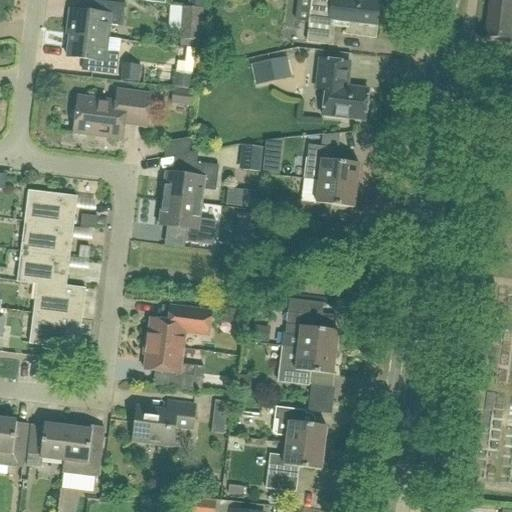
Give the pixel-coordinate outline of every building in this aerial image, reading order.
[(189,0),(188,6),(203,8),(203,0),(189,0)] [(298,0),(296,22),(310,23),(307,43),(331,46),(333,28),(346,29),(345,37),(375,40),(379,3),(350,0),(298,0)] [(511,2),(491,0),(490,0),(486,36),(511,39),(511,2)] [(70,35),(108,40),(109,27),(122,28),(125,6),(100,3),(99,15),(70,11),(67,36),(70,36),(70,35)] [(201,42),(203,10),(182,8),(180,41),(201,42)] [(106,53),(108,40),(70,35),(70,36),(67,59),(93,62),(91,74),(116,77),(119,55),(106,53)] [(365,122),(368,91),(347,89),(350,65),(320,61),(316,91),(325,92),(322,117),(365,122)] [(256,87),(274,83),(269,62),(251,66),(256,87)] [(138,83),(140,67),(123,65),(121,81),(138,83)] [(174,89),(189,90),(190,78),(176,77),(174,89)] [(147,123),(151,96),(117,91),(116,103),(78,98),(73,135),(123,142),(126,120),(147,123)] [(171,103),(191,106),(192,94),(172,91),(171,103)] [(321,148),(338,150),(339,135),(322,137),(321,148)] [(304,181),(318,183),(356,188),(359,165),(337,163),(338,150),(321,148),(308,147),(307,159),(304,181)] [(241,173),(260,175),(263,150),(244,148),(241,173)] [(263,163),(261,176),(279,178),(280,165),(263,163)] [(163,201),(201,206),(203,191),(216,193),(219,168),(195,165),(194,178),(166,174),(163,201)] [(331,207),(353,209),(356,188),(318,183),(304,181),(302,203),(297,202),(296,215),(330,219),(331,207)] [(25,224),(73,229),(77,199),(29,193),(25,224)] [(254,211),(256,194),(246,193),(244,210),(254,211)] [(199,220),(201,206),(163,201),(160,227),(187,231),(185,244),(213,247),(216,222),(199,220)] [(102,223),(103,210),(84,208),(81,235),(98,237),(100,222),(102,223)] [(69,259),(73,229),(25,224),(21,253),(69,259)] [(234,237),(233,253),(248,254),(249,239),(234,237)] [(85,256),(74,255),(74,265),(96,266),(96,244),(86,244),(85,256)] [(66,288),(69,259),(21,253),(18,284),(37,286),(38,285),(66,289),(66,288)] [(86,291),(66,288),(66,289),(38,285),(37,286),(34,315),(82,321),(86,291)] [(283,348),(335,355),(338,332),(316,329),(319,305),(325,306),(325,305),(289,300),(283,348)] [(149,335),(146,335),(145,346),(183,350),(185,335),(208,338),(211,313),(178,309),(177,323),(151,320),(149,335)] [(223,311),(221,324),(232,325),(233,312),(223,311)] [(78,352),(82,321),(34,315),(30,346),(78,352)] [(266,329),(251,327),(250,342),(264,343),(266,329)] [(181,366),(183,350),(145,346),(144,357),(146,357),(144,372),(171,375),(170,389),(201,393),(205,369),(181,366)] [(332,376),(335,355),(283,348),(279,383),(308,387),(310,373),(332,376)] [(192,432),(195,406),(169,403),(167,416),(137,412),(133,444),(172,449),(175,430),(192,432)] [(226,422),(227,407),(215,406),(214,420),(226,422)] [(275,437),(286,439),(286,445),(323,450),(326,427),(304,424),(305,413),(275,409),(274,422),(272,433),(275,437)] [(0,420),(0,462),(24,466),(29,426),(17,425),(17,423),(0,420)] [(64,463),(69,429),(45,426),(45,428),(33,427),(28,465),(41,466),(41,460),(43,461),(43,460),(64,463)] [(69,429),(64,463),(63,475),(98,479),(104,435),(92,434),(92,432),(69,429)] [(320,472),(323,450),(286,445),(284,458),(269,456),(265,490),(295,494),(298,469),(320,472)] [(242,488),(229,487),(228,495),(242,496),(242,488)]
